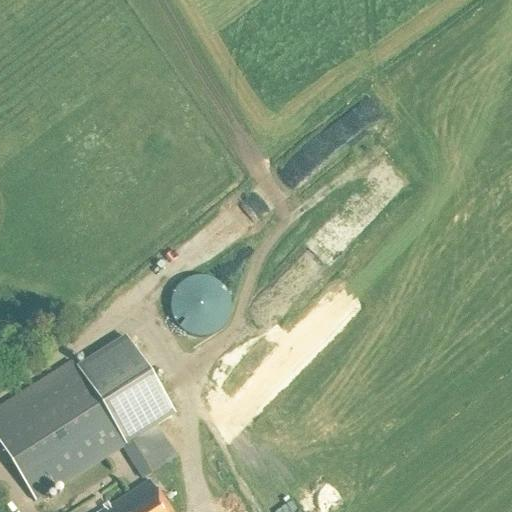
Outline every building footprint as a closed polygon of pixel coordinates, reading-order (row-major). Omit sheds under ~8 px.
[(335,136),(313,149),(321,163),(343,150),(335,136)] [(178,289),(172,300),(170,313),(174,324),(182,334),(194,339),(206,339),(218,334),(226,324),(230,313),(229,300),(223,289),(213,282),(200,279),(188,282),(178,289)] [(76,369),(78,372),(0,421),(0,442),(37,501),(121,448),(134,469),(163,451),(155,437),(143,445),(139,438),(174,416),(125,339),(76,369)] [(165,511),(148,484),(104,511),(165,511)] [(45,497),(38,502),(35,503),(39,510),(49,504),(45,497)]
